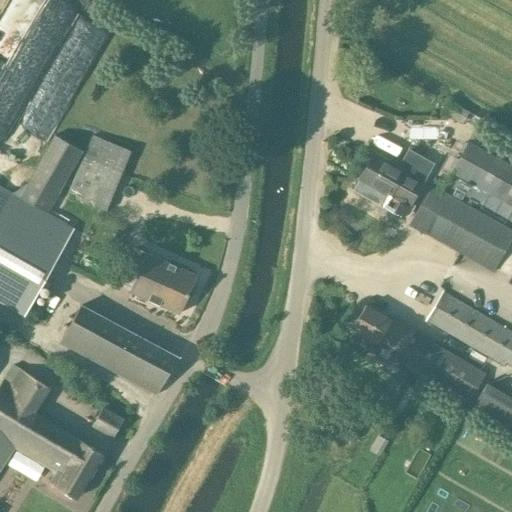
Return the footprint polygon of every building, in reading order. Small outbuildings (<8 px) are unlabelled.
[(446,105),(443,111),(463,122),(467,117),(469,112),(449,101),(446,105)] [(48,213),(83,151),(53,135),(19,197),(48,213)] [(452,172),(511,206),(511,166),(469,143),(452,172)] [(408,150),(398,168),(373,154),(359,179),(409,206),(423,181),(427,174),(417,168),(423,159),(408,150)] [(493,272),(511,238),(511,231),(431,186),(410,224),(493,272)] [(73,229),(18,198),(0,187),(0,301),(24,315),(73,229)] [(389,226),(385,233),(394,239),(399,231),(389,226)] [(180,314),(197,275),(135,248),(127,266),(138,271),(129,291),(137,294),(135,299),(144,303),(146,299),(180,314)] [(511,365),(511,332),(443,292),(435,305),(426,321),(505,367),(508,363),(511,365)] [(402,353),(415,330),(391,317),(390,319),(366,305),(352,328),(377,343),(379,340),(402,353)] [(157,394),(177,358),(80,306),(60,343),(157,394)] [(403,361),(452,390),(470,400),(485,374),(467,364),(418,335),(403,361)] [(0,464),(12,446),(33,412),(49,387),(12,365),(0,383),(0,464)] [(511,397),(486,382),(471,408),(511,431),(511,397)] [(112,437),(123,419),(106,409),(95,427),(112,437)] [(102,454),(33,412),(12,446),(62,476),(56,486),(76,498),(102,454)] [(352,442),(360,427),(349,421),(341,436),(352,442)] [(378,435),(370,451),(380,456),(388,441),(378,435)]
